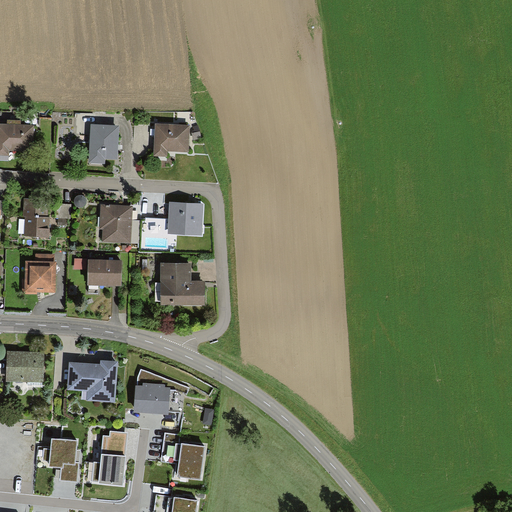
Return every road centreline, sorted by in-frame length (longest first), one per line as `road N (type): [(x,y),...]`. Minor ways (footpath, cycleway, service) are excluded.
road 1 (residential): [(0,177),(215,195),(223,321),(178,352)]
road 2 (tertiary): [(178,352),(253,392),(372,511)]
road 3 (tertiary): [(0,323),(74,326),(178,352)]
